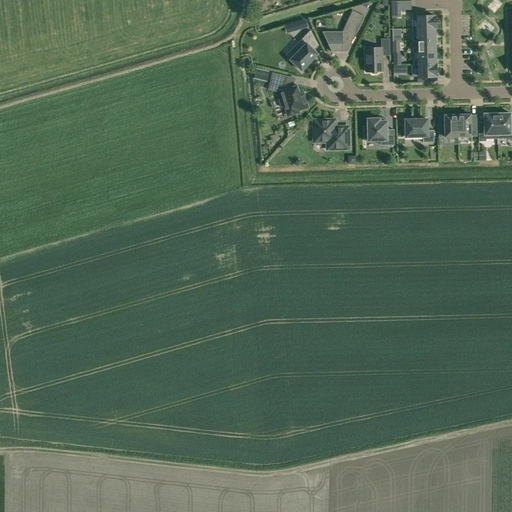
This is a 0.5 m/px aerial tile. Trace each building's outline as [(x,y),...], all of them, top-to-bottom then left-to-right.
[(331,50),(343,50),(343,48),(347,48),(347,47),(349,47),(356,34),(364,15),(352,10),(343,31),(337,31),(323,31),(331,47),(331,50)] [(417,28),(417,29),(435,29),(436,28),(436,16),(424,17),(424,12),(413,12),(413,28),(417,28)] [(310,26),(308,20),(296,24),(298,30),(310,26)] [(489,20),(482,28),(491,36),(498,28),(489,20)] [(287,54),(302,69),(318,53),(314,48),(319,44),(311,29),(287,54)] [(418,41),(435,41),(435,29),(417,29),(418,37),(413,37),(413,41),(418,41)] [(371,70),(373,72),(377,72),(379,70),(383,70),(383,55),(390,55),(390,38),(381,39),(381,46),(366,47),(366,71),(371,70)] [(413,53),(418,53),(436,52),(435,41),(418,41),(418,49),(413,49),(413,53)] [(414,65),(436,64),(436,52),(418,53),(418,61),(414,61),(414,65)] [(418,69),(419,77),(436,76),(436,64),(414,65),(414,69),(418,69)] [(277,88),(285,112),(288,111),(289,113),(298,110),(297,108),(307,105),(304,96),(301,97),(297,84),(293,86),(292,83),(286,85),(285,82),(287,74),(273,71),(270,84),(277,88)] [(479,73),(467,75),(469,81),(480,80),(479,73)] [(479,127),(479,141),(486,141),(486,139),(498,139),(498,111),(490,111),(490,114),(484,114),(485,127),(479,127)] [(498,111),(498,139),(511,138),(511,140),(511,126),(511,113),(505,114),(505,111),(498,111)] [(457,115),(458,137),(477,137),(477,120),(471,121),(471,114),(457,115)] [(439,121),(439,137),(458,137),(457,115),(444,115),(445,121),(439,121)] [(326,142),(327,150),(350,150),(349,126),(336,126),(336,118),(314,119),(314,143),(326,142)] [(381,141),(381,145),(395,145),(394,129),(388,129),(388,120),(381,121),(381,118),(369,118),(369,126),(365,126),(365,141),(368,141),(381,141)] [(423,137),(423,143),(434,142),(434,130),(428,130),(428,119),(420,120),(420,119),(419,119),(419,120),(414,121),(414,119),(414,120),(406,120),(406,126),(403,126),(403,137),(423,137)]
